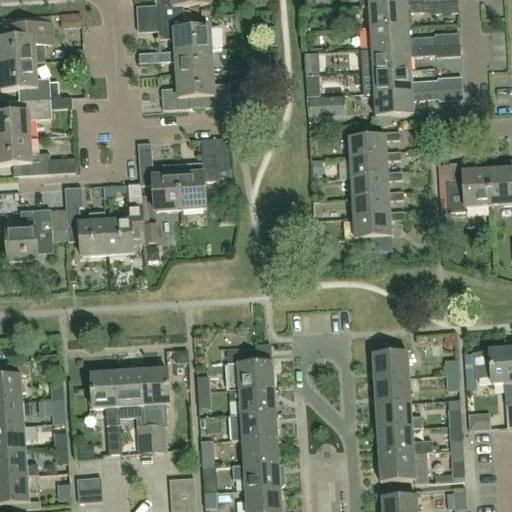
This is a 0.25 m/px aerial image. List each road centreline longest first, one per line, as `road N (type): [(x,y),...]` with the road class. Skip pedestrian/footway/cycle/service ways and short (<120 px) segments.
road 1 (residential): [(350,436),(344,337),(295,340),(309,397)]
road 2 (residential): [(114,128),(107,0)]
